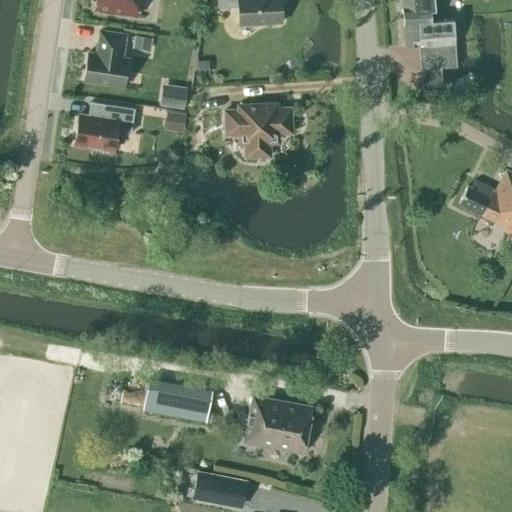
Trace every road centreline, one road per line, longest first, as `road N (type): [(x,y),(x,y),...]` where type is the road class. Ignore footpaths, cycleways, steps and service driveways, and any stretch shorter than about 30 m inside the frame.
road 1 (secondary): [(379,301),(256,300),(13,259)]
road 2 (tertiary): [(379,301),(362,0)]
road 3 (residential): [(13,259),(53,0)]
road 4 (tertiary): [(374,511),(381,342)]
road 5 (secondary): [(511,346),(381,342)]
